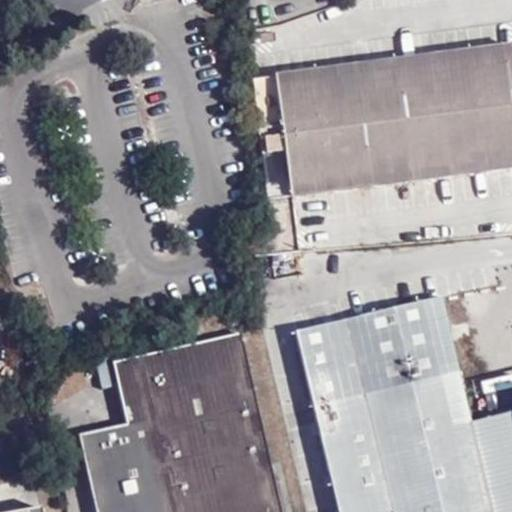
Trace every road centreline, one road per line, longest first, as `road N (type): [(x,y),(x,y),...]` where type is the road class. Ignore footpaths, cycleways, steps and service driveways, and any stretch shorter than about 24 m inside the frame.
road 1 (unknown): [(336,511),(300,359),(300,294),(511,258)]
road 2 (unknown): [(75,511),(63,439),(97,405)]
